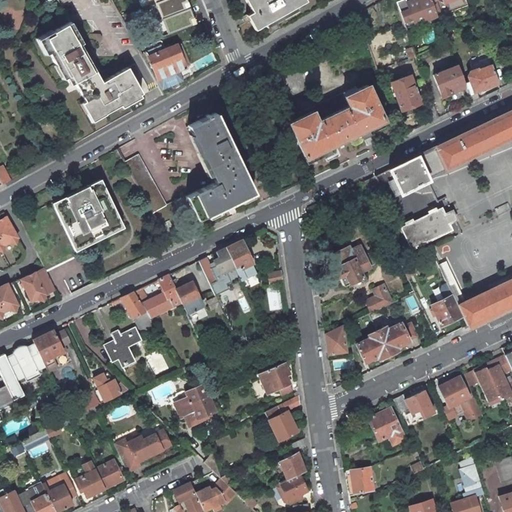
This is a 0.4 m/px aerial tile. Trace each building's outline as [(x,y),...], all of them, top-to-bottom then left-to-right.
[(57,0),(70,21),(82,42),(79,43),(101,81),(127,67),(133,63),(147,90),(157,83),(155,80),(138,49),(111,0),(57,0)] [(153,0),(167,34),(194,24),(184,0),(153,0)] [(244,0),(251,11),(246,14),(254,29),(305,1),(304,0),(244,0)] [(430,0),(411,0),(406,2),(415,25),(437,16),(431,1),(430,0)] [(82,42),(70,21),(52,31),(53,33),(41,39),(55,65),(58,63),(70,84),(74,81),(93,116),(103,110),(104,113),(140,93),(127,67),(101,81),(79,43),(82,42)] [(343,22),(321,35),(323,40),(332,35),(334,39),(348,31),(343,22)] [(157,83),(163,94),(190,80),(184,66),(187,64),(183,54),(180,56),(175,44),(161,50),(159,46),(145,52),(156,79),(155,80),(157,83)] [(304,44),(295,49),(297,53),(306,48),(304,44)] [(467,49),(455,54),(459,63),(471,59),(467,49)] [(497,82),(490,65),(488,58),(470,65),(472,70),(470,71),(467,76),(468,79),(470,84),(471,83),(473,83),(476,90),(497,82)] [(456,65),(432,75),(441,97),(465,87),(465,86),(463,81),(456,65)] [(409,75),(390,82),(401,110),(419,103),(409,75)] [(367,85),(327,104),(344,139),(346,143),(362,135),(363,139),(370,135),(387,127),(384,120),(367,85)] [(433,102),(425,105),(431,121),(438,118),(433,102)] [(344,139),(327,104),(288,123),(305,158),(308,165),(324,157),(327,162),(334,158),(330,151),(335,148),(346,143),(344,139)] [(511,277),(464,300),(456,304),(461,316),(466,326),(511,304),(511,109),(416,156),(426,177),(427,179),(426,180),(436,202),(445,197),(445,196),(443,197),(433,174),(511,136),(511,277)] [(159,225),(163,233),(172,228),(169,221),(192,210),(197,219),(253,192),(245,175),(242,176),(236,162),(231,153),(231,152),(233,151),(230,144),(227,138),(224,139),(220,130),(222,128),(215,112),(209,115),(208,113),(205,115),(205,117),(187,125),(207,166),(215,182),(185,196),(166,205),(137,154),(124,162),(159,225)] [(394,195),(426,180),(427,179),(426,177),(416,156),(388,169),(374,176),(380,188),(385,200),(394,195)] [(0,167),(0,179),(2,184),(10,180),(3,166),(0,167)] [(374,176),(362,181),(368,194),(380,188),(374,176)] [(65,199),(56,204),(75,245),(117,225),(98,185),(89,188),(87,185),(64,196),(65,199)] [(64,196),(19,218),(44,268),(46,270),(80,254),(75,245),(56,204),(65,199),(64,196)] [(507,203),(495,209),(498,216),(510,210),(507,203)] [(441,208),(399,227),(409,248),(426,240),(450,229),(447,223),(455,219),(451,210),(443,214),(441,208)] [(0,214),(0,238),(3,245),(10,242),(16,243),(18,238),(3,212),(0,214)] [(240,240),(225,247),(234,266),(241,281),(256,274),(251,263),(240,240)] [(335,252),(340,264),(342,268),(336,271),(338,277),(340,276),(344,286),(363,277),(360,272),(370,267),(359,245),(350,249),(348,246),(335,252)] [(225,247),(216,252),(218,258),(213,260),(219,273),(234,266),(225,247)] [(409,248),(400,252),(404,261),(410,258),(413,257),(409,248)] [(206,257),(199,260),(210,284),(217,280),(206,257)] [(404,261),(401,263),(407,276),(416,272),(410,258),(404,261)] [(21,279),(31,300),(38,296),(44,299),(46,293),(55,289),(46,270),(44,268),(21,279)] [(281,271),(267,273),(269,283),(282,280),(281,271)] [(164,292),(148,300),(140,303),(145,311),(146,313),(148,316),(172,305),(170,301),(179,297),(172,281),(169,274),(158,279),(164,292)] [(186,313),(203,305),(198,296),(191,281),(186,284),(184,281),(177,284),(176,280),(172,281),(179,297),(182,303),(186,313)] [(18,304),(8,285),(7,284),(0,286),(0,305),(3,311),(10,308),(15,310),(18,304)] [(371,313),(384,306),(392,303),(386,291),(383,284),(372,289),(376,296),(365,301),(371,313)] [(133,291),(140,303),(148,300),(141,288),(133,291)] [(133,291),(120,297),(132,317),(145,311),(140,303),(133,291)] [(451,295),(430,304),(440,325),(461,316),(456,304),(451,295)] [(216,297),(207,301),(209,306),(218,302),(216,297)] [(146,313),(134,319),(143,334),(155,327),(148,316),(146,313)] [(400,322),(385,329),(384,326),(376,330),(387,354),(389,353),(396,350),(395,346),(398,344),(399,344),(408,340),(408,339),(416,336),(410,323),(401,326),(400,322)] [(342,326),(325,334),(328,354),(346,351),(342,326)] [(113,340),(104,345),(111,360),(118,357),(121,364),(123,363),(124,364),(126,363),(126,362),(131,359),(125,346),(140,339),(134,328),(136,327),(120,334),(118,330),(110,333),(113,340)] [(60,347),(63,346),(70,343),(64,329),(57,333),(54,334),(60,347)] [(34,343),(42,360),(45,366),(47,371),(58,366),(54,358),(52,355),(62,350),(60,347),(54,334),(52,330),(32,340),(34,343)] [(369,337),(355,344),(363,362),(372,357),(377,355),(378,358),(387,354),(376,330),(368,334),(369,337)] [(42,360),(34,343),(26,347),(25,346),(22,346),(17,347),(13,350),(12,353),(5,357),(19,384),(39,375),(37,370),(45,366),(42,360)] [(54,358),(66,352),(63,346),(60,347),(62,350),(52,355),(54,358)] [(0,355),(0,374),(5,385),(0,387),(0,409),(15,403),(13,399),(24,394),(19,384),(5,357),(4,353),(0,355)] [(511,393),(511,372),(510,368),(504,355),(494,359),(496,364),(486,369),(498,396),(499,399),(511,393)] [(494,359),(483,364),(484,366),(486,369),(496,364),(494,359)] [(284,363),(257,374),(266,393),(278,388),(280,395),(292,390),(284,372),(288,371),(284,363)] [(477,382),(486,402),(498,396),(486,369),(484,366),(473,372),(472,370),(463,374),(469,386),(477,382)] [(116,386),(113,380),(106,372),(103,375),(102,373),(93,378),(104,401),(120,393),(128,389),(122,383),(116,386)] [(458,376),(438,386),(447,406),(468,396),(458,376)] [(186,405),(208,395),(207,395),(204,396),(199,385),(183,391),(185,397),(175,401),(178,408),(186,405)] [(93,390),(79,397),(86,410),(94,405),(99,403),(93,390)] [(402,394),(393,399),(400,414),(404,411),(405,413),(409,411),(410,412),(418,409),(421,416),(433,411),(423,390),(404,399),(402,394)] [(298,394),(264,411),(278,439),(297,430),(287,410),(299,404),(298,394)] [(208,395),(186,405),(178,408),(182,416),(184,416),(188,426),(197,422),(196,419),(209,413),(214,411),(208,395)] [(489,406),(500,401),(499,399),(498,396),(486,402),(489,406)] [(94,405),(86,410),(88,416),(97,411),(94,405)] [(390,407),(367,418),(378,440),(390,434),(394,443),(404,438),(390,407)] [(418,409),(410,412),(413,420),(421,416),(418,409)] [(201,420),(211,416),(209,413),(196,419),(197,422),(201,420)] [(57,423),(45,429),(49,437),(62,432),(57,423)] [(42,431),(21,441),(25,450),(49,438),(49,437),(45,429),(41,431),(42,431)] [(140,435),(127,442),(126,439),(113,444),(127,472),(140,465),(137,461),(170,445),(162,429),(143,439),(142,439),(141,438),(140,435)] [(304,437),(291,443),(294,449),(297,449),(305,445),(304,437)] [(297,452),(279,461),(286,479),(298,473),(304,471),(297,452)] [(463,498),(450,503),(452,511),(476,511),(474,504),(477,503),(474,495),(483,492),(471,455),(459,462),(466,483),(463,484),(465,492),(462,493),(463,498)] [(511,460),(511,456),(496,460),(502,481),(511,478),(511,460)] [(104,488),(94,469),(90,460),(72,469),(76,477),(73,479),(79,492),(83,491),(86,497),(104,488)] [(113,460),(94,469),(104,488),(122,479),(113,460)] [(411,468),(406,470),(408,475),(413,473),(422,468),(420,462),(410,466),(411,468)] [(369,467),(345,470),(348,493),(372,489),(369,467)] [(66,472),(62,474),(71,493),(68,494),(69,497),(76,493),(66,472)] [(286,479),(279,482),(280,485),(276,487),(283,502),(287,504),(289,503),(300,497),(298,494),(306,490),(298,473),(286,479)] [(41,484),(55,511),(72,503),(69,497),(68,494),(71,493),(62,474),(45,482),(41,484)] [(225,475),(220,477),(222,480),(228,486),(232,481),(225,475)] [(204,489),(195,493),(202,508),(203,511),(223,501),(225,503),(235,493),(228,486),(222,480),(207,487),(206,486),(204,486),(203,487),(204,489)] [(41,482),(16,494),(24,511),(39,511),(42,511),(53,511),(55,511),(41,484),(41,482)] [(173,490),(178,500),(183,498),(189,511),(193,511),(202,508),(195,493),(194,490),(190,482),(173,490)] [(0,511),(24,511),(16,494),(14,489),(5,493),(3,488),(0,489),(0,511)] [(511,491),(506,493),(508,500),(500,503),(502,511),(509,511),(511,511),(511,491)] [(506,493),(498,496),(500,503),(508,500),(506,493)] [(261,511),(248,497),(243,499),(256,511),(261,511)] [(256,511),(243,499),(239,504),(247,511),(245,511),(256,511)] [(434,511),(431,499),(409,506),(410,511),(434,511)]
